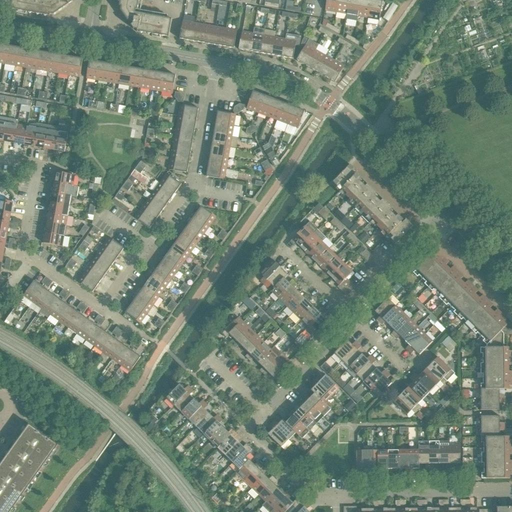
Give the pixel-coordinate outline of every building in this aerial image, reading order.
[(55,0),(56,0),(53,0),(11,0),(10,10),(50,17),(50,15),(53,16),(68,6),(72,3),(72,0),(55,0)] [(137,10),(139,0),(120,0),(119,7),(121,7),(120,11),(133,30),(137,30),(137,32),(169,38),(172,20),(135,13),(136,10),(137,10)] [(336,13),(338,0),(326,0),(325,11),(336,13)] [(347,15),(349,0),(338,0),(336,13),(347,15)] [(357,17),(360,0),(349,0),(347,15),(346,20),(356,22),(357,17)] [(368,19),(371,0),(369,0),(360,0),(357,17),(368,19)] [(379,21),(382,2),(371,0),(368,19),(379,21)] [(191,42),(194,23),(183,21),(179,40),(191,42)] [(201,44),(204,25),(194,23),(191,42),(201,44)] [(212,45),(215,27),(204,25),(201,44),(212,45)] [(223,47),(226,29),(215,27),(212,45),(223,47)] [(260,54),(263,36),(264,30),(254,28),(253,34),(250,52),(260,54)] [(234,49),(237,31),(226,29),(223,47),(234,49)] [(250,52),(253,34),(242,32),(239,50),(250,52)] [(299,47),(301,37),(286,34),(285,40),(282,58),(293,60),(295,46),(299,47)] [(271,56),(274,38),(263,36),(260,54),(271,56)] [(282,58),(285,40),(274,38),(271,56),(282,58)] [(306,67),(316,50),(316,51),(319,45),(309,40),(297,61),(306,67)] [(15,66),(18,48),(8,46),(5,65),(15,66)] [(26,68),(29,50),(18,48),(15,66),(26,68)] [(37,70),(40,52),(29,50),(26,68),(37,70)] [(325,56),(316,51),(316,50),(306,67),(316,72),(325,56)] [(47,72),(50,54),(40,52),(37,70),(47,72)] [(58,74),(61,56),(50,54),(47,72),(58,74)] [(69,76),(72,58),(61,56),(58,74),(69,76)] [(325,77),(334,61),(325,56),(316,72),(325,77)] [(80,78),(83,60),(72,58),(69,76),(80,78)] [(97,81),(100,63),(89,61),(86,79),(97,81)] [(335,83),(344,67),(334,61),(325,77),(335,83)] [(108,83),(111,65),(100,63),(97,81),(108,83)] [(119,85),(122,66),(111,65),(108,83),(119,85)] [(129,87),(133,68),(122,66),(119,85),(129,87)] [(140,89),(143,70),(133,68),(129,87),(140,89)] [(151,90),(154,72),(143,70),(140,89),(151,90)] [(162,92),(165,74),(154,72),(151,90),(162,92)] [(172,94),(175,76),(165,74),(162,92),(172,94)] [(257,113),(264,96),(253,92),(246,109),(257,113)] [(267,117),(274,100),(264,96),(257,113),(267,117)] [(277,121),(284,104),(274,100),(267,117),(277,121)] [(287,125),(294,107),(284,104),(277,121),(287,125)] [(196,120),(198,112),(198,109),(180,105),(178,117),(196,120)] [(298,129),(304,112),(294,107),(287,125),(298,129)] [(234,127),(236,115),(217,112),(215,123),(234,127)] [(195,130),(196,120),(178,117),(176,127),(195,130)] [(232,137),(234,127),(215,123),(214,134),(232,137)] [(14,143),(17,125),(7,124),(4,142),(14,143)] [(34,147),(38,124),(37,129),(27,127),(24,145),(34,147)] [(44,149),(48,126),(38,124),(34,147),(44,149)] [(24,145),(27,127),(17,125),(14,143),(24,145)] [(54,151),(58,127),(48,126),(44,149),(54,151)] [(65,152),(69,129),(58,127),(54,151),(65,152)] [(193,141),(195,130),(176,127),(174,138),(193,141)] [(230,148),(232,137),(214,134),(212,145),(230,148)] [(191,152),(193,141),(174,138),(172,148),(191,152)] [(228,158),(230,148),(212,145),(210,155),(228,158)] [(189,162),(191,152),(172,148),(171,159),(189,162)] [(226,169),(228,158),(210,155),(208,166),(226,169)] [(187,173),(189,162),(171,159),(168,171),(187,173)] [(403,225),(359,182),(352,175),(356,171),(350,165),(333,183),(364,213),(361,216),(369,224),(372,221),(395,244),(413,227),(407,221),(403,225)] [(224,180),(226,169),(208,166),(206,177),(224,180)] [(73,186),(75,176),(57,172),(55,183),(73,186)] [(175,193),(181,185),(166,174),(160,183),(175,193)] [(77,197),(79,187),(73,186),(55,183),(53,193),(71,196),(77,197)] [(175,193),(160,183),(153,192),(168,203),(175,193)] [(168,203),(153,192),(147,201),(162,211),(168,203)] [(69,206),(71,196),(53,193),(51,203),(69,206)] [(0,211),(11,213),(13,203),(0,200),(0,211)] [(162,211),(147,201),(141,210),(156,220),(162,211)] [(67,217),(69,206),(51,203),(49,214),(67,217)] [(216,217),(201,207),(194,216),(210,227),(216,217)] [(330,215),(323,208),(318,213),(324,220),(330,215)] [(156,220),(141,210),(134,219),(149,229),(156,220)] [(0,221),(9,223),(11,213),(0,211),(0,221)] [(66,226),(67,217),(49,214),(47,223),(66,226)] [(210,227),(194,216),(188,225),(203,235),(210,227)] [(339,224),(334,219),(331,222),(335,227),(339,224)] [(9,223),(0,221),(0,232),(7,234),(9,223)] [(318,230),(310,222),(287,246),(290,249),(293,247),(293,244),(295,243),(300,248),(318,230)] [(64,237),(66,226),(47,223),(46,233),(64,237)] [(344,229),(339,224),(335,227),(340,232),(344,229)] [(203,235),(188,225),(182,233),(197,244),(203,235)] [(321,242),(325,237),(318,230),(300,248),(308,255),(321,242)] [(62,247),(64,237),(46,233),(44,244),(62,247)] [(197,244),(182,233),(176,242),(191,253),(197,244)] [(354,239),(349,234),(346,237),(351,242),(354,239)] [(124,248),(109,238),(102,247),(118,258),(124,248)] [(359,244),(354,239),(351,242),(356,247),(359,244)] [(191,253),(176,242),(169,251),(184,262),(191,253)] [(316,263),(329,249),(321,242),(308,255),(316,263)] [(118,258),(102,247),(96,255),(111,266),(118,258)] [(323,270),(337,257),(329,249),(316,263),(323,270)] [(372,256),(370,254),(366,250),(361,255),(367,261),(372,256)] [(184,262),(169,251),(163,260),(178,271),(184,262)] [(428,288),(448,268),(445,266),(449,262),(442,255),(439,252),(435,256),(433,253),(413,273),(416,276),(417,274),(427,284),(425,285),(428,288)] [(111,266),(96,255),(90,264),(105,275),(111,266)] [(331,278),(344,264),(337,257),(323,270),(331,278)] [(178,271),(163,260),(157,269),(172,280),(178,271)] [(264,285),(280,268),(272,260),(259,274),(263,278),(260,281),(264,285)] [(75,267),(68,262),(66,266),(72,270),(75,267)] [(105,275),(90,264),(84,273),(99,284),(105,275)] [(346,279),(352,272),(344,264),(331,278),(339,286),(346,279)] [(442,302),(462,282),(460,280),(463,276),(453,266),(450,270),(448,268),(428,288),(430,290),(432,289),(441,298),(440,300),(442,302)] [(200,273),(194,268),(192,272),(198,277),(200,273)] [(271,292),(287,275),(280,268),(264,285),(267,288),(271,285),(274,288),(271,291),(271,292)] [(172,280),(157,269),(150,278),(165,289),(172,280)] [(99,284),(84,273),(77,282),(92,293),(99,284)] [(278,299),(295,282),(292,280),(289,283),(284,279),(288,275),(287,275),(271,292),(278,299)] [(165,289),(150,278),(144,287),(159,297),(165,289)] [(337,287),(337,288),(342,292),(351,283),(346,279),(339,286),(337,287)] [(32,302),(43,287),(34,281),(23,296),(32,302)] [(477,297),(475,294),(478,291),(468,281),(464,284),(462,282),(442,302),(445,305),(446,303),(456,312),(454,314),(457,317),(477,297)] [(285,306),(298,293),(294,288),(297,285),(295,282),(278,299),(285,306)] [(346,297),(355,288),(351,283),(342,292),(346,297)] [(41,309),(52,294),(43,287),(32,302),(41,309)] [(159,297),(144,287),(138,295),(153,306),(159,297)] [(293,313),(309,297),(307,294),(303,297),(298,293),(285,306),(293,313)] [(50,315),(61,300),(52,294),(41,309),(50,315)] [(153,306),(138,295),(132,304),(147,315),(153,306)] [(472,331),(492,311),(489,309),(493,305),(482,295),(479,299),(477,297),(457,317),(460,319),(461,318),(471,327),(469,328),(472,331)] [(379,323),(395,306),(385,296),(372,309),(380,317),(376,320),(379,323)] [(300,320),(313,307),(309,303),(312,299),(309,297),(293,313),(300,320)] [(58,321),(69,306),(61,300),(50,315),(58,321)] [(147,315),(132,304),(125,313),(140,324),(147,315)] [(68,328),(78,313),(69,306),(58,321),(68,328)] [(390,327),(403,313),(395,306),(379,323),(382,326),(385,322),(390,327)] [(307,327),(324,311),(321,308),(318,312),(313,307),(300,320),(307,327)] [(259,309),(256,313),(260,317),(264,314),(259,309)] [(501,331),(506,325),(504,323),(507,319),(500,313),(497,310),(494,313),(492,311),(472,331),(474,333),(476,332),(485,341),(484,343),(486,345),(486,348),(503,348),(503,334),(501,331)] [(312,338),(328,322),(323,317),(327,314),(324,311),(307,327),(305,330),(312,338)] [(76,334),(87,319),(78,313),(68,328),(76,334)] [(394,337),(410,321),(403,313),(390,327),(394,331),(391,335),(394,337)] [(229,335),(242,321),(238,318),(235,321),(231,317),(218,331),(226,338),(229,335)] [(85,341),(96,326),(87,319),(76,334),(85,341)] [(233,345),(249,328),(252,326),(246,320),(243,323),(242,321),(229,335),(233,339),(230,343),(233,345)] [(404,341),(417,328),(410,321),(394,337),(396,340),(400,337),(404,341)] [(93,346),(104,331),(96,326),(85,341),(93,346)] [(244,349),(257,336),(249,328),(233,345),(236,348),(239,345),(244,349)] [(408,351),(425,335),(417,328),(404,341),(409,345),(405,349),(408,351)] [(103,353),(114,338),(104,331),(93,346),(103,353)] [(419,356),(432,342),(425,335),(408,351),(411,355),(414,351),(419,356)] [(247,359),(264,343),(257,336),(244,349),(248,353),(245,357),(247,359)] [(111,359),(122,344),(114,338),(103,353),(111,359)] [(341,361),(358,344),(355,342),(352,345),(347,340),(334,354),(341,361)] [(271,350),(264,343),(247,359),(250,362),(254,359),(258,363),(271,350)] [(121,366),(131,351),(122,344),(111,359),(121,366)] [(349,368),(362,355),(357,351),(361,347),(358,344),(341,361),(349,368)] [(262,374),(282,354),(274,346),(271,350),(258,363),(263,368),(259,371),(262,374)] [(511,365),(511,351),(508,351),(508,348),(503,348),(486,348),(480,348),(480,352),(482,352),(482,365),(480,365),(480,368),(508,368),(508,366),(511,365)] [(130,372),(141,357),(131,351),(121,366),(130,372)] [(273,378),(286,365),(289,361),(282,354),(262,374),(265,376),(268,373),(273,378)] [(356,375),(373,359),(370,356),(366,359),(362,355),(349,368),(356,375)] [(454,374),(437,358),(430,366),(446,382),(454,374)] [(364,383),(377,369),(372,365),(375,361),(373,359),(356,375),(364,383)] [(446,382),(430,366),(423,373),(436,386),(440,382),(443,385),(446,382)] [(511,371),(508,372),(508,368),(480,368),(480,372),(482,372),(483,386),(480,386),(480,389),(499,389),(499,390),(509,390),(509,386),(511,385),(511,371)] [(371,390),(387,373),(384,370),(381,374),(377,369),(364,383),(371,390)] [(378,397),(391,384),(387,379),(390,376),(387,373),(371,390),(378,397)] [(436,386),(423,373),(418,377),(415,374),(412,377),(429,393),(436,386)] [(339,389),(326,376),(321,381),(317,377),(315,380),(331,396),(339,389)] [(429,393),(412,377),(409,379),(413,383),(408,387),(422,400),(429,393)] [(331,396),(315,380),(312,383),(315,386),(311,391),(314,394),(324,404),(325,403),(331,396)] [(174,406),(190,389),(188,386),(184,390),(179,385),(166,398),(174,406)] [(422,400),(408,387),(401,394),(418,411),(421,408),(418,404),(422,400)] [(181,413),(194,400),(190,395),(193,392),(190,389),(174,406),(181,413)] [(499,396),(499,390),(499,389),(480,389),(481,400),(504,400),(504,396),(499,396)] [(331,409),(325,403),(324,404),(314,394),(310,398),(306,395),(304,398),(323,417),(331,409)] [(418,411),(401,394),(394,402),(407,415),(412,411),(415,414),(418,411)] [(323,417),(304,398),(301,401),(305,404),(300,409),(316,424),(323,417)] [(188,420),(205,403),(202,401),(199,404),(194,400),(181,413),(188,420)] [(499,410),(499,403),(504,403),(504,400),(481,400),(481,411),(499,410)] [(196,427),(209,414),(204,410),(208,406),(205,403),(188,420),(196,427)] [(316,424),(300,409),(296,413),(292,410),(289,413),(309,432),(316,424)] [(309,432),(289,413),(287,415),(290,419),(286,423),(296,433),(295,433),(302,439),(309,432)] [(203,435),(220,418),(217,415),(214,419),(209,414),(196,427),(203,435)] [(499,423),(499,416),(481,417),(481,427),(504,427),(504,423),(499,423)] [(211,442),(224,429),(219,424),(222,421),(220,418),(203,435),(211,442)] [(296,433),(286,423),(283,419),(278,424),(275,421),(272,424),(288,440),(295,433),(296,433)] [(0,511),(10,511),(58,445),(29,424),(0,464),(0,511)] [(288,440),(272,424),(269,426),(273,430),(268,435),(281,448),(288,440)] [(499,437),(499,431),(504,431),(504,427),(481,427),(481,438),(499,437)] [(218,449),(234,432),(231,430),(228,433),(224,429),(211,442),(218,449)] [(225,456),(238,443),(234,438),(237,435),(234,432),(218,449),(225,456)] [(511,454),(511,440),(509,441),(509,437),(499,437),(481,438),(481,441),(483,441),(483,455),(481,455),(481,458),(509,457),(509,455),(511,454)] [(429,469),(429,442),(418,442),(418,451),(419,451),(419,465),(425,464),(425,469),(429,469)] [(439,464),(439,442),(429,442),(429,469),(433,469),(433,464),(439,464)] [(449,469),(449,446),(449,442),(439,442),(439,464),(446,464),(446,469),(449,469)] [(232,463),(249,447),(246,444),(243,447),(238,443),(225,456),(232,463)] [(367,470),(367,446),(363,446),(363,451),(357,451),(357,470),(367,470)] [(378,470),(378,451),(372,451),(372,446),(367,446),(367,470),(378,470)] [(460,464),(460,446),(449,446),(449,469),(453,469),(453,464),(460,464)] [(250,461),(253,457),(248,453),(252,449),(249,447),(232,463),(239,470),(240,470),(249,461),(250,461)] [(388,474),(388,451),(378,451),(378,470),(384,470),(384,474),(388,474)] [(398,470),(398,451),(388,451),(388,474),(392,474),(392,470),(398,470)] [(409,474),(408,451),(398,451),(398,470),(405,469),(405,474),(409,474)] [(419,451),(418,451),(408,451),(409,474),(413,474),(413,469),(419,469),(419,465),(419,451)] [(511,475),(511,460),(509,461),(509,457),(481,458),(481,462),(483,462),(483,475),(481,475),(481,479),(509,479),(509,475),(511,475)] [(244,481),(260,464),(257,462),(254,465),(250,461),(249,461),(240,470),(239,470),(236,473),(244,481)] [(251,488),(264,475),(259,470),(263,467),(260,464),(244,481),(251,488)] [(258,495),(275,479),(272,476),(269,479),(264,475),(251,488),(258,495)] [(266,503),(279,489),(274,485),(278,481),(275,479),(258,495),(266,503)] [(262,506),(268,511),(270,511),(289,493),(287,490),(283,494),(279,489),(266,503),(262,506)] [(284,511),(293,504),(293,503),(289,499),(292,496),(289,493),(270,511),(284,511)] [(299,511),(307,504),(304,501),(301,505),(296,500),(293,503),(293,504),(284,511),(299,511)]
